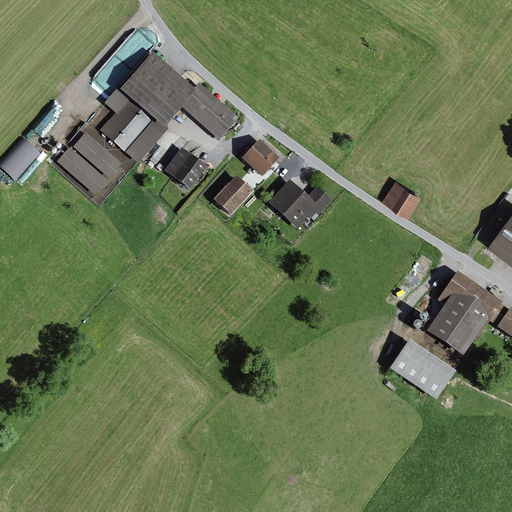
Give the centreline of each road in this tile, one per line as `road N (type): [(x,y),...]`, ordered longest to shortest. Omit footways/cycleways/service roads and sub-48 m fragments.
road 1 (unclassified): [(145,0),(262,123),(511,292)]
road 2 (track): [(262,123),(0,420)]
